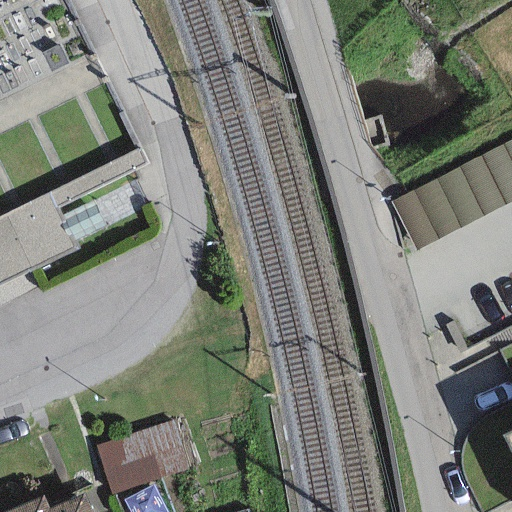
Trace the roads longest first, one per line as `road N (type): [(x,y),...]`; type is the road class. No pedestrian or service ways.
road 1 (residential): [(442,511),(409,361),(308,0)]
road 2 (unclassified): [(122,0),(185,178),(187,262),(171,305),(140,343),(0,410)]
